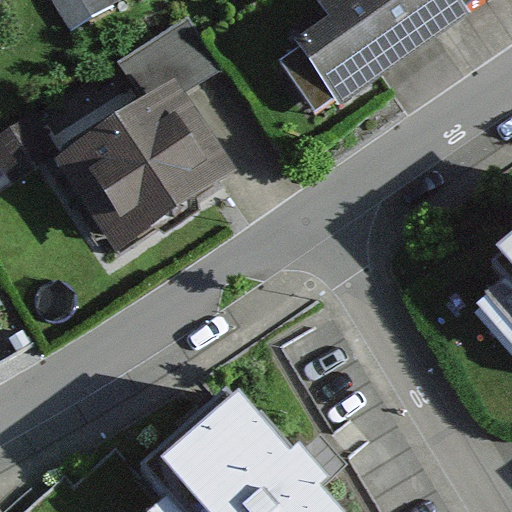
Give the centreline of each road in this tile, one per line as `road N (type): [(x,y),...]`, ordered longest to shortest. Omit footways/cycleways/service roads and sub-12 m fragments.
road 1 (residential): [(0,420),(321,218)]
road 2 (residential): [(321,218),(491,511)]
road 3 (residential): [(321,218),(511,84)]
